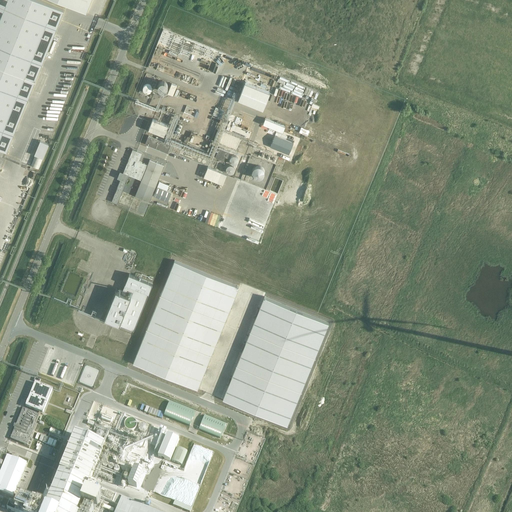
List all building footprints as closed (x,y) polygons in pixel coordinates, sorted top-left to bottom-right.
[(64,10),(39,0),(0,0),(0,148),(7,151),(35,81),(36,81),(35,81),(64,10)] [(54,0),(86,13),(91,0),(54,0)] [(165,81),(163,81),(162,81),(161,81),(160,82),(159,83),(159,84),(158,85),(158,86),(158,87),(159,88),(159,89),(160,90),(161,90),(162,91),(163,91),(165,91),(166,90),(167,90),(167,89),(168,88),(168,87),(168,85),(168,84),(167,83),(167,82),(166,82),(165,81)] [(269,91),(245,82),(238,99),(262,109),(269,91)] [(168,93),(173,95),(177,85),(172,83),(168,93)] [(149,84),(148,84),(147,84),(146,84),(145,85),(144,85),(144,86),(143,87),(143,89),(143,90),(144,91),(144,92),(145,92),(146,93),(147,93),(148,93),(149,92),(150,92),(151,91),(152,90),(152,89),(152,88),(152,87),(151,86),(150,85),(149,84)] [(198,117),(201,110),(188,104),(185,112),(198,117)] [(169,125),(153,118),(149,129),(164,135),(169,125)] [(284,129),(285,127),(265,119),(264,121),(263,124),(282,132),(284,129)] [(275,135),(270,147),(289,154),(294,142),(275,135)] [(157,136),(156,138),(149,136),(146,143),(168,152),(171,144),(164,142),(165,139),(157,136)] [(200,148),(201,154),(209,155),(214,154),(215,154),(217,154),(216,151),(217,151),(216,146),(212,146),(211,143),(204,142),(209,141),(205,141),(203,141),(202,138),(208,137),(203,137),(201,137),(201,140),(200,148)] [(43,168),(52,143),(44,140),(39,154),(34,152),(32,157),(36,158),(34,165),(43,168)] [(226,156),(228,157),(230,152),(219,147),(216,156),(224,160),(226,156)] [(150,159),(148,164),(139,161),(142,153),(133,149),(121,179),(112,201),(118,203),(120,198),(121,196),(129,175),(142,180),(135,196),(150,202),(164,165),(150,159)] [(236,155),(235,155),(234,155),(232,155),(231,156),(231,157),(230,158),(230,159),(230,161),(230,162),(231,163),(232,163),(233,164),(235,164),(236,164),(237,163),(238,162),(239,161),(239,160),(239,159),(239,158),(238,157),(237,156),(236,155)] [(232,165),(231,164),(230,164),(229,165),(228,165),(227,166),(227,167),(226,168),(226,169),(226,170),(227,171),(227,172),(228,172),(229,173),(230,173),(231,173),(232,173),(233,172),(234,172),(234,171),(235,170),(235,169),(235,168),(235,167),(234,166),(233,165),(232,165)] [(204,177),(223,184),(227,174),(208,166),(204,177)] [(261,166),(259,166),(258,166),(257,166),(255,166),(254,167),(253,168),(253,169),(252,170),(252,172),(252,173),(253,174),(253,176),(254,177),(255,177),(256,178),(258,178),(259,178),(260,178),(262,177),(263,177),(264,176),(264,175),(265,173),(265,172),(265,171),(264,169),(264,168),(263,167),(262,167),(261,166)] [(158,186),(167,190),(169,185),(160,181),(158,186)] [(154,196),(168,201),(171,192),(157,187),(154,196)] [(239,286),(174,260),(161,294),(225,320),(239,286)] [(134,330),(153,283),(129,274),(122,292),(116,290),(105,318),(134,330)] [(225,320),(161,294),(147,328),(212,354),(225,320)] [(264,297),(250,331),(315,357),(329,323),(264,297)] [(198,388),(212,354),(147,328),(133,362),(198,388)] [(250,331),(237,365),(301,391),(315,357),(250,331)] [(63,354),(56,367),(60,369),(66,356),(63,354)] [(237,365),(223,399),(287,425),(301,391),(237,365)] [(95,382),(100,369),(91,366),(89,371),(89,372),(88,375),(85,383),(93,386),(95,382)] [(53,390),(36,383),(26,407),(36,411),(39,412),(43,414),(53,390)] [(116,394),(122,397),(126,387),(121,384),(116,394)] [(134,394),(139,396),(143,388),(137,385),(134,394)] [(138,408),(140,402),(132,399),(130,405),(138,408)] [(170,402),(164,416),(190,427),(196,412),(170,402)] [(159,416),(161,410),(141,404),(139,410),(159,416)] [(35,413),(23,408),(10,439),(24,444),(23,447),(26,448),(26,446),(27,446),(40,415),(39,415),(39,412),(36,411),(35,413)] [(205,416),(199,430),(220,439),(226,424),(205,416)] [(129,420),(130,429),(139,428),(138,419),(129,420)] [(43,441),(57,447),(59,441),(45,435),(43,441)] [(179,440),(167,435),(158,457),(170,462),(179,440)] [(10,502),(7,510),(13,511),(78,511),(87,492),(113,503),(119,505),(116,511),(156,511),(122,498),(116,495),(90,484),(100,458),(71,446),(51,494),(47,492),(43,500),(38,498),(39,497),(33,494),(31,499),(22,496),(19,504),(18,503),(17,505),(10,502)] [(182,466),(188,452),(177,447),(171,461),(182,466)] [(17,459),(19,455),(14,453),(13,457),(7,455),(0,473),(0,491),(13,497),(27,463),(17,459)] [(134,468),(128,484),(137,488),(143,472),(134,468)] [(93,511),(95,509),(98,510),(103,499),(87,493),(82,503),(87,505),(83,511),(93,511)] [(173,506),(188,511),(190,511),(193,508),(175,501),(173,506)]
